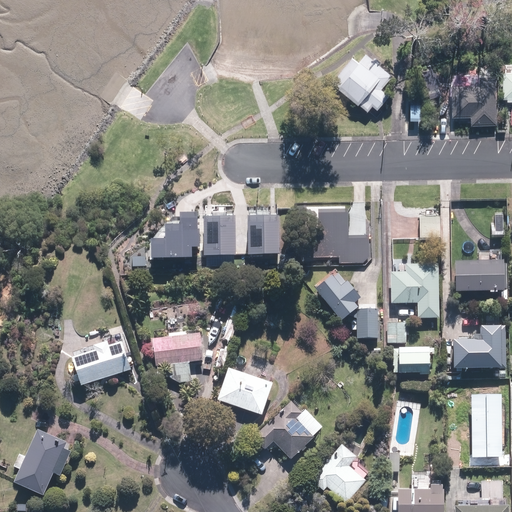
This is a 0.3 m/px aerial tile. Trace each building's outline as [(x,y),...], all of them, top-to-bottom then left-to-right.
[(379,109),(392,94),(384,87),(396,73),(378,58),(376,60),(367,53),(362,59),(355,54),(333,80),(369,110),(374,105),(379,109)] [(511,70),(499,71),(498,98),(511,98),(511,70)] [(491,93),(470,93),(470,112),(491,112),(491,93)] [(412,103),(412,119),(422,119),(422,103),(412,103)] [(350,209),(321,209),(321,242),(300,242),(300,258),(340,257),(340,263),(364,263),(370,256),(370,235),(350,236),(350,209)] [(307,211),(298,211),(298,224),(307,224),(307,211)] [(152,239),(152,257),(193,257),(193,247),(198,247),(198,212),(181,212),(181,225),(165,225),(165,239),(152,239)] [(203,217),(204,253),(238,252),(237,216),(203,217)] [(441,216),(421,216),(421,238),(441,238),(441,216)] [(246,217),(247,254),(281,253),(280,217),(246,217)] [(507,259),(458,260),(459,291),(507,290),(507,259)] [(439,263),(407,264),(407,271),(392,271),(393,303),(419,302),(419,318),(441,318),(439,263)] [(336,274),(318,288),(344,320),(361,307),(357,302),(364,297),(350,280),(344,285),(336,274)] [(243,305),(234,303),(225,339),(234,342),(243,305)] [(358,337),(379,337),(379,309),(358,309),(358,337)] [(407,322),(388,322),(388,343),(407,343),(407,322)] [(456,339),(456,365),(502,365),(502,325),(486,325),(486,339),(456,339)] [(202,331),(154,337),(158,366),(167,365),(168,375),(183,382),(193,381),(190,362),(205,360),(202,331)] [(97,347),(75,354),(84,383),(134,367),(124,338),(111,342),(109,338),(95,342),(97,347)] [(431,347),(395,348),(395,371),(431,371),(431,347)] [(267,381),(222,367),(211,399),(256,414),(267,381)] [(470,395),(471,457),(503,457),(502,394),(470,395)] [(300,410),(291,402),(260,433),(269,442),(273,437),(292,455),(311,436),(292,418),(300,410)] [(72,440),(41,427),(29,454),(25,453),(20,465),(23,466),(17,480),(17,481),(48,494),(58,472),(65,475),(76,450),(69,447),(72,440)] [(356,455),(343,445),(315,480),(325,487),(329,482),(349,498),(365,478),(349,464),(356,455)] [(483,479),(482,497),(504,499),(505,481),(483,479)] [(402,490),(401,511),(443,511),(443,490),(402,490)]
